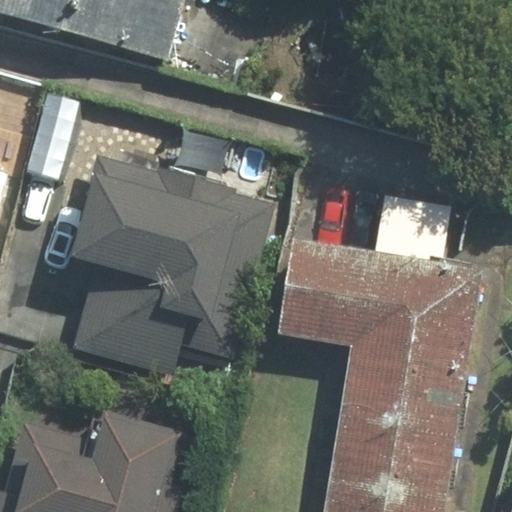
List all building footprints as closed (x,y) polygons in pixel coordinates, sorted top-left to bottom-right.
[(169,5),(169,0),(0,0),(0,32),(163,70),(180,8),(169,5)] [(271,209),(96,163),(66,276),(90,282),(71,355),(177,383),(185,352),(230,364),(271,209)] [(0,224),(12,170),(0,166),(0,224)] [(445,511),(479,280),(443,275),(453,212),(381,202),(372,265),(287,252),(274,347),(343,357),(320,511),(445,511)] [(82,443),(19,427),(3,489),(0,488),(0,511),(177,511),(182,493),(171,490),(184,439),(156,431),(162,411),(95,393),(82,443)]
